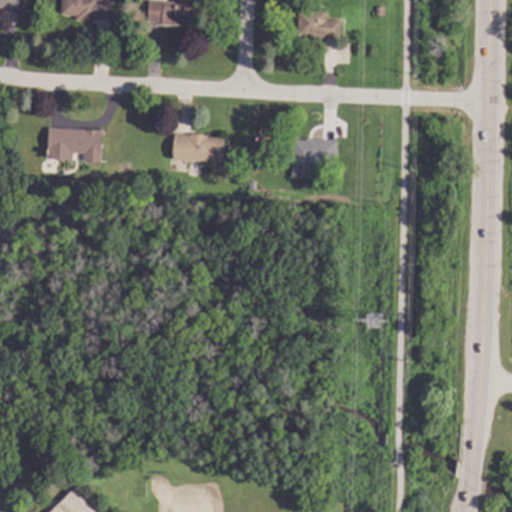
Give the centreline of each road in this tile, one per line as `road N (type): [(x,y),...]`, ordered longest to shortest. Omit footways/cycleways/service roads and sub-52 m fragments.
road 1 (residential): [(487,102),(0,78)]
road 2 (secondary): [(489,0),(483,317),(469,470)]
